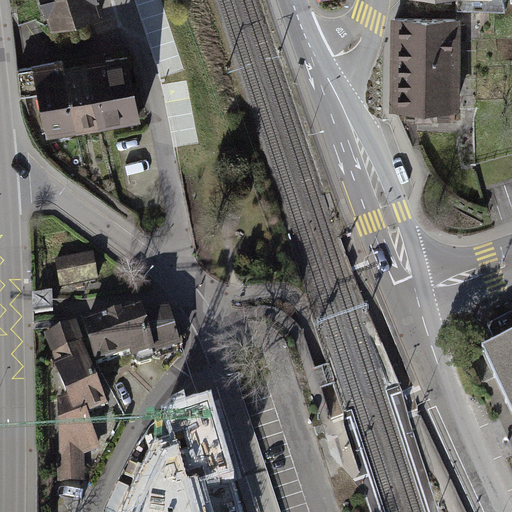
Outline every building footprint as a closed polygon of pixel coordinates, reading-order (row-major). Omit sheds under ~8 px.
[(95,0),(40,0),(47,24),(99,9),(95,0)] [(460,16),(393,16),(393,112),(460,112),(460,16)] [(131,52),(38,66),(48,136),(141,123),(131,52)] [(94,253),(60,260),(65,289),(99,282),(94,253)] [(144,307),(49,331),(59,365),(62,479),(85,480),(85,455),(105,451),(92,414),(106,408),(93,365),(181,346),(172,313),(151,317),(144,307)] [(511,319),(493,328),(499,341),(482,352),(511,418),(511,319)] [(237,511),(210,410),(164,422),(187,511),(237,511)]
